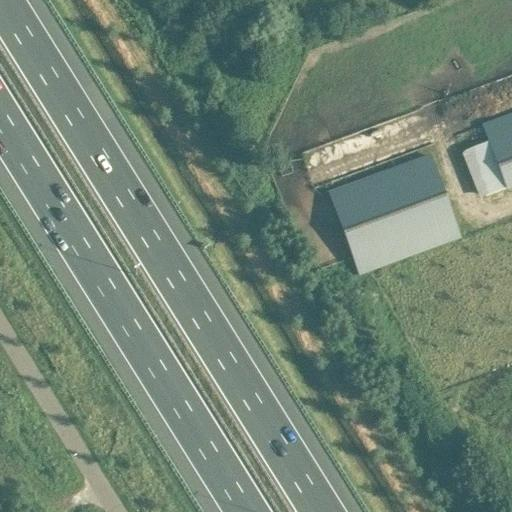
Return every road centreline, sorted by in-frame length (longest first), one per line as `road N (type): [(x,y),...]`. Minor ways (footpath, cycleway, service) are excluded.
road 1 (motorway): [(323,511),(3,0)]
road 2 (motorway): [(0,113),(248,511)]
road 3 (unclassified): [(117,511),(0,323)]
